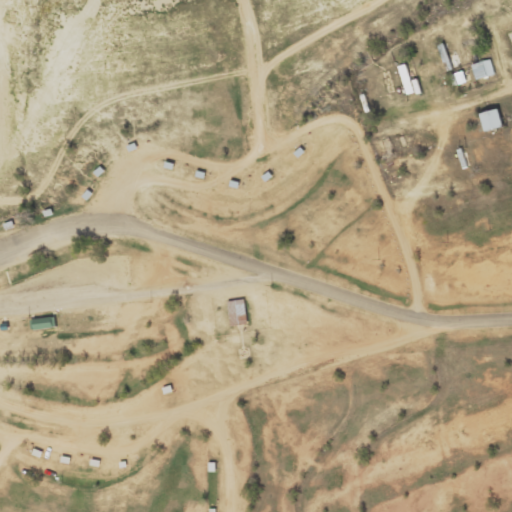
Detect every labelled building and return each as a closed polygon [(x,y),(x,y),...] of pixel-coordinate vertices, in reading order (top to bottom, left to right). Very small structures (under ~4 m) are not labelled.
[(477,81),(496,76),(491,59),(472,64),(477,81)] [(408,95),(414,93),(407,66),(400,68),(408,95)] [(481,114),(486,134),(504,129),(499,109),(481,114)] [(248,324),(245,298),(228,300),(230,326),(248,324)] [(34,328),(56,327),(56,316),(33,317),(34,328)]
